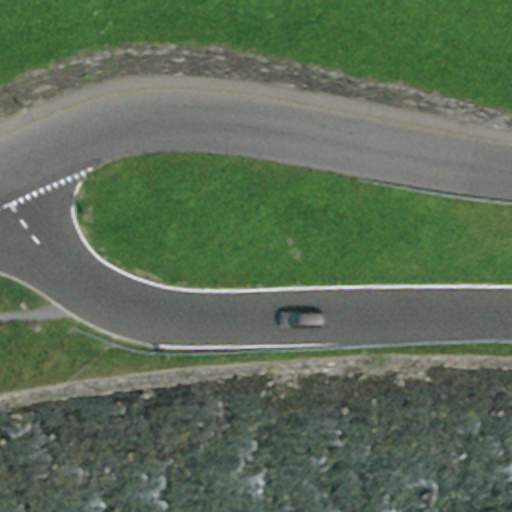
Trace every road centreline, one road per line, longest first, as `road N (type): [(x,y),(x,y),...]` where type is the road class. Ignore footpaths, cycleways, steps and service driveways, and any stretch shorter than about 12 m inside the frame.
road 1 (tertiary): [(0,214),(30,250),(103,309),(180,327),(511,311)]
road 2 (tertiary): [(511,168),(174,119),(78,137),(0,170)]
